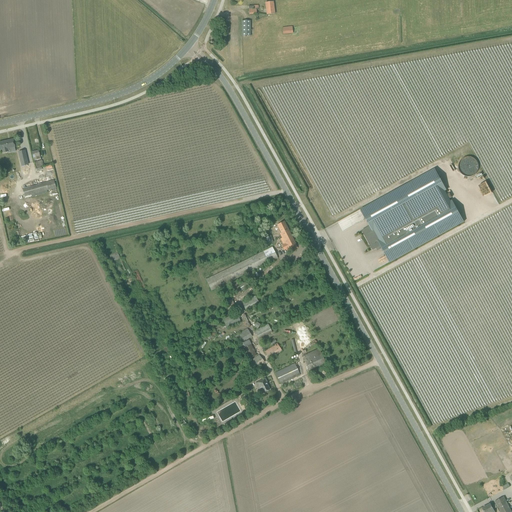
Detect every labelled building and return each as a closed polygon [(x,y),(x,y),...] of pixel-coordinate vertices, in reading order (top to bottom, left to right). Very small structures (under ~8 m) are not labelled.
[(265,3),(267,15),(275,14),(273,2),(265,3)] [(249,6),(248,6),(249,9),(249,14),(257,14),(256,9),(256,8),(258,8),(258,5),(256,5),(249,6)] [(242,36),(250,36),(250,21),(242,21),(242,36)] [(292,26),(282,27),(283,34),(293,33),(292,26)] [(7,149),(15,147),(13,139),(0,142),(0,149),(0,151),(2,150),(3,153),(8,152),(7,149)] [(18,152),(20,159),(26,158),(25,150),(18,152)] [(38,150),(32,152),(34,161),(40,159),(38,150)] [(28,166),(26,158),(20,159),(22,167),(28,166)] [(42,160),(34,162),(36,169),(44,167),(42,160)] [(369,227),(362,231),(373,250),(380,246),(389,263),(464,222),(452,201),(450,201),(445,191),(446,190),(434,169),(360,210),(369,227)] [(54,180),(22,189),(24,197),(56,188),(54,180)] [(297,248),(284,221),(277,225),(281,233),(279,234),(282,238),(280,239),(283,245),(281,246),(284,251),(286,250),(287,253),(297,248)] [(273,261),(273,260),(278,258),(272,247),(268,250),(268,249),(206,280),(211,291),(273,261)] [(250,281),(255,278),(253,272),(247,275),(250,281)] [(246,282),(239,286),(242,290),(248,286),(246,282)] [(259,304),(255,296),(242,303),(246,311),(259,304)] [(272,304),(274,308),(286,302),(284,299),(272,304)] [(223,320),(227,328),(240,322),(237,313),(223,320)] [(258,339),(272,333),(268,324),(254,331),(258,339)] [(239,345),(252,337),(247,329),(234,337),(239,345)] [(242,344),(250,359),(258,355),(250,340),(242,344)] [(264,352),(269,360),(282,351),(277,344),(264,352)] [(325,363),(319,349),(302,357),(309,370),(325,363)] [(264,363),(259,355),(246,363),(252,371),(264,363)] [(300,375),(295,365),(275,374),(280,384),(300,375)] [(267,382),(265,379),(255,384),(260,393),(262,392),(262,393),(269,390),(266,383),(267,382)] [(511,511),(504,497),(494,502),(495,504),(491,506),(490,504),(482,508),(484,511),(494,511),(493,509),(497,507),(499,511),(511,511)]
